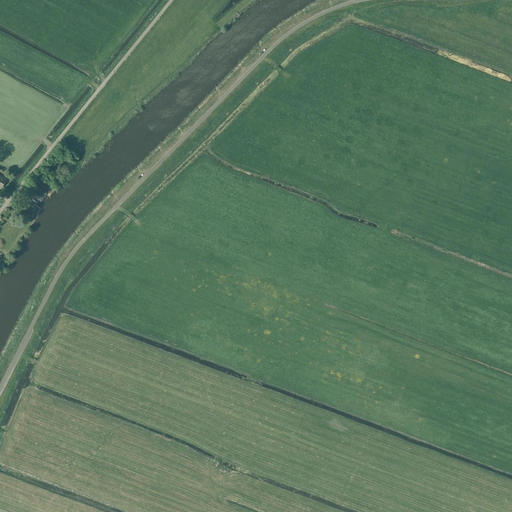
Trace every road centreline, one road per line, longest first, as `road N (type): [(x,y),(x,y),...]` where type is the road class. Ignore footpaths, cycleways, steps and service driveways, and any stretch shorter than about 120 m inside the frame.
road 1 (unclassified): [(0,389),(61,268),(87,236),(276,41),(362,0)]
road 2 (unclassified): [(0,213),(171,0)]
